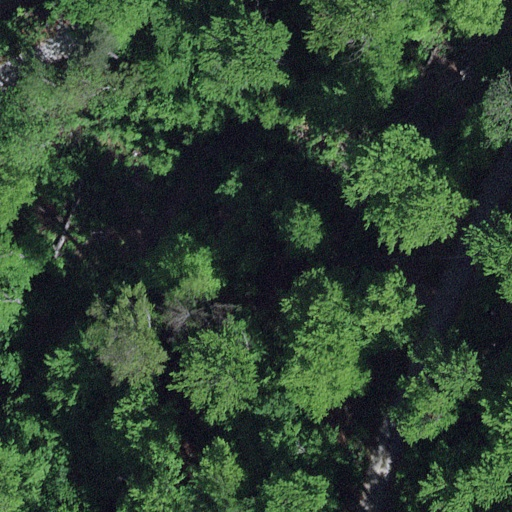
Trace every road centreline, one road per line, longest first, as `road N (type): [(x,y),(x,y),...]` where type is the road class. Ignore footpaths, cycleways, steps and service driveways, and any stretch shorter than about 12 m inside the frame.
road 1 (track): [(511,154),(445,297),(372,511)]
road 2 (track): [(0,82),(169,0)]
